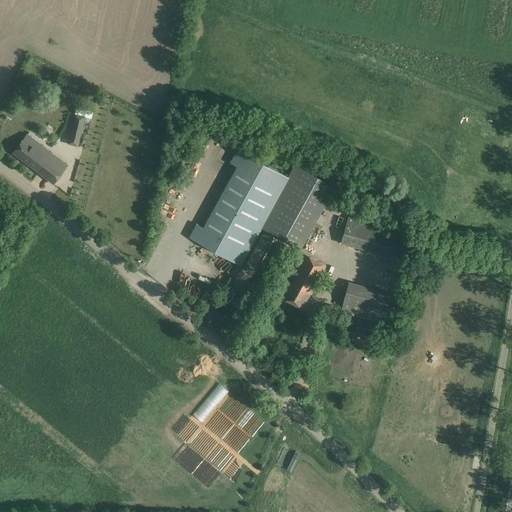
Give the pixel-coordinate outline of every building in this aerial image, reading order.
[(84,117),(74,114),(67,144),(77,147),(84,117)] [(66,165),(26,135),(13,153),(52,183),(66,165)] [(241,266),(289,178),(238,150),(231,163),(238,167),(205,228),(198,224),(190,238),(241,266)] [(413,233),(349,216),(342,243),(406,261),(413,233)] [(326,266),(303,253),(290,278),(293,280),(283,298),(302,309),(326,266)] [(396,295),(349,283),(342,312),(388,325),(396,295)]
